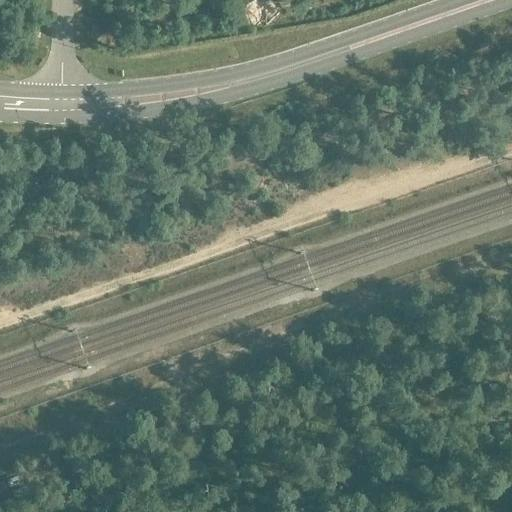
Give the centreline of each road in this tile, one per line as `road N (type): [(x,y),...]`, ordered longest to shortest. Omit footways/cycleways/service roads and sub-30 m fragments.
road 1 (track): [(0,455),(314,323),(511,252)]
road 2 (track): [(0,326),(511,151)]
road 3 (primary): [(61,118),(204,101),(346,49)]
road 4 (primary): [(346,49),(195,81),(60,91)]
road 5 (primary): [(346,49),(489,0)]
